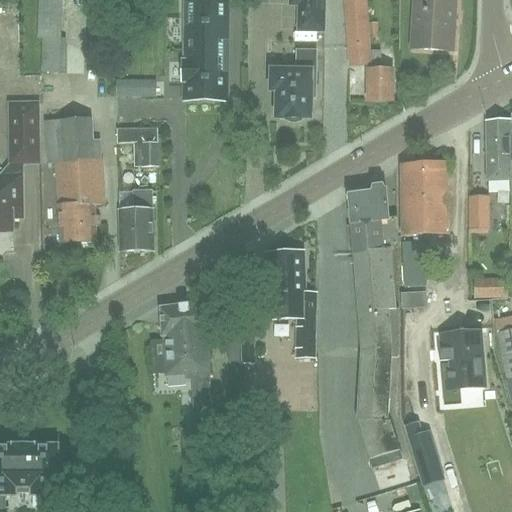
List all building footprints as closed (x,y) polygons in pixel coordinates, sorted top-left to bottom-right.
[(42,39),(41,73),(65,73),(66,39),(61,39),(62,0),(38,0),(37,39),(42,39)] [(324,35),(324,0),(287,0),(288,7),(296,7),(296,34),(324,35)] [(345,0),(349,47),(349,66),(369,66),(370,102),(393,101),(392,70),(382,71),(381,51),(370,52),(366,0),(345,0)] [(457,0),(414,0),(411,50),(454,52),(457,0)] [(225,73),(226,41),(226,4),(186,3),(186,5),(186,26),(186,62),(183,62),(183,82),(185,82),(185,101),(196,101),(196,102),(215,102),(225,102),(225,73)] [(311,92),(316,92),(317,52),(298,52),(297,72),(272,71),(271,92),(277,92),(276,119),(283,119),(287,122),(291,123),(296,124),(300,122),(304,120),(311,120),(311,92)] [(39,166),(38,140),(37,104),(9,105),(10,141),(11,166),(22,166),(39,166)] [(101,141),(93,142),(92,120),(73,121),(79,244),(97,243),(97,227),(101,226),(100,216),(96,216),(95,206),(105,205),(103,159),(102,159),(101,141)] [(61,245),(79,244),(73,121),(46,123),(48,163),(57,163),(61,245)] [(508,121),(485,122),(486,180),(510,180),(508,121)] [(117,130),(117,144),(141,144),(141,168),(158,168),(158,144),(157,129),(117,130)] [(446,163),(423,164),(400,166),(401,237),(424,235),(447,234),(446,163)] [(23,219),(22,177),(0,177),(0,233),(13,233),(13,219),(23,219)] [(373,192),(349,196),(361,347),(357,421),(371,468),(401,459),(389,421),(387,422),(390,359),(398,357),(398,307),(395,308),(390,250),(393,249),(393,244),(397,243),(397,219),(388,220),(386,190),(384,190),(382,186),(373,187),(373,192)] [(120,252),(153,251),(152,192),(134,193),(135,212),(119,212),(120,252)] [(488,197),(469,197),(469,230),(489,230),(488,197)] [(304,252),(266,253),(268,320),(296,319),(297,358),(315,357),(317,299),(305,300),(304,252)] [(207,304),(161,309),(162,337),(164,337),(166,377),(186,375),(186,380),(193,379),(194,418),(212,416),(207,304)] [(511,317),(496,321),(506,381),(511,380),(511,317)] [(241,364),(244,364),(255,365),(254,324),(241,324),(241,364)] [(439,353),(440,362),(445,362),(448,392),(460,391),(483,389),(478,334),(443,337),(444,352),(439,353)] [(419,421),(403,426),(421,488),(445,481),(430,430),(422,432),(419,421)] [(203,430),(181,430),(182,475),(185,475),(201,475),(204,475),(203,430)] [(60,444),(0,444),(0,511),(8,511),(9,509),(5,509),(5,499),(59,499),(60,444)]
